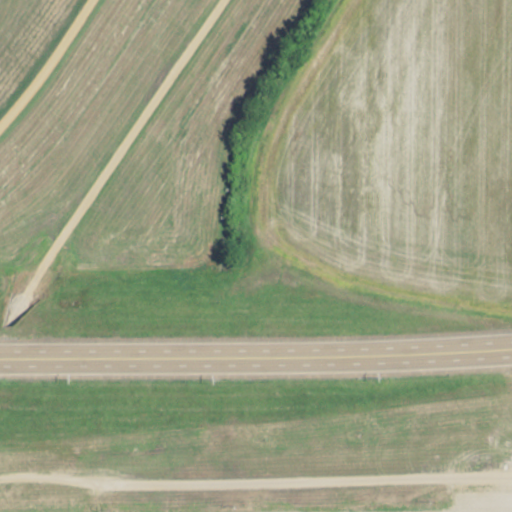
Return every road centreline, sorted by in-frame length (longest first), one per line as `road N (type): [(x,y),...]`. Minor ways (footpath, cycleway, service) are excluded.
road 1 (tertiary): [(0,360),(511,349)]
road 2 (residential): [(511,480),(0,484)]
road 3 (track): [(0,123),(92,0)]
